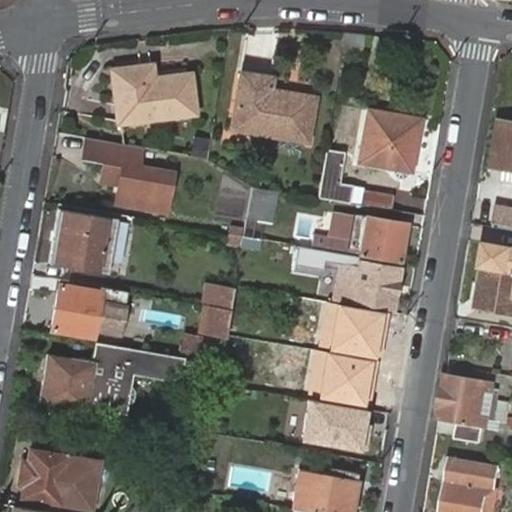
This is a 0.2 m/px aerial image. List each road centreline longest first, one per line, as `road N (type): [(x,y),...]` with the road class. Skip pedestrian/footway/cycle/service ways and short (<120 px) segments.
road 1 (residential): [(398,511),(482,23)]
road 2 (tertiary): [(482,23),(322,2),(230,2),(45,23)]
road 3 (residential): [(45,23),(0,302)]
